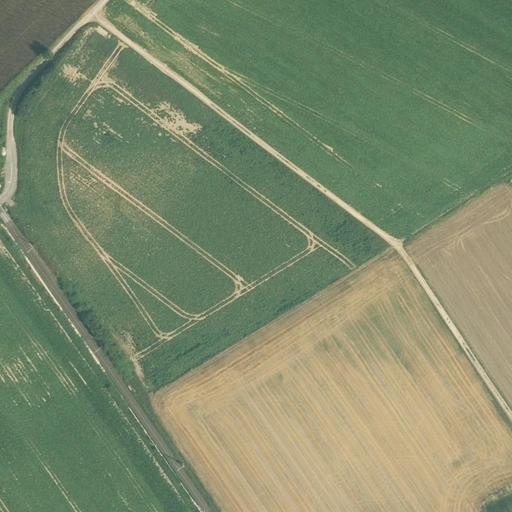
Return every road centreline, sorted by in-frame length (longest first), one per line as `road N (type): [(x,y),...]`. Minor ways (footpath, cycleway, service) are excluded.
road 1 (track): [(92,13),(395,245),(511,417)]
road 2 (track): [(4,195),(152,396),(395,245)]
road 3 (track): [(192,511),(0,236)]
road 4 (track): [(0,199),(14,100),(105,0)]
road 5 (track): [(511,180),(395,245)]
